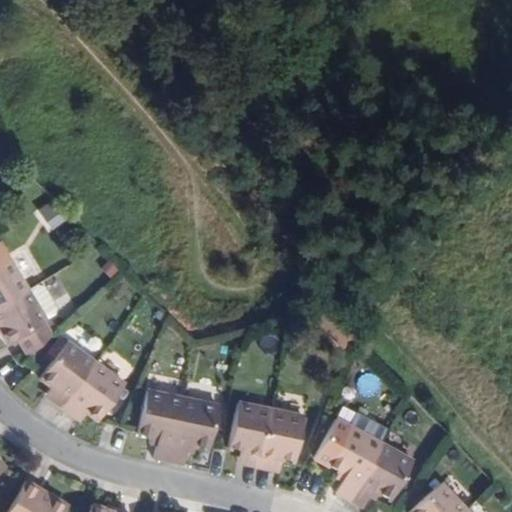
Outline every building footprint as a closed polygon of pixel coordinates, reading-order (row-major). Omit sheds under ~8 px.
[(0,307),(25,293),(0,251),(0,307)] [(26,295),(25,293),(0,307),(0,339),(5,347),(16,341),(27,359),(49,338),(42,326),(44,324),(44,323),(57,315),(40,287),(26,295)] [(60,412),(93,367),(64,346),(37,384),(53,395),(48,404),(60,413),(60,412)] [(123,387),(93,367),(60,412),(72,421),(79,413),(96,425),(123,387)] [(169,465),(182,402),(147,394),(145,398),(137,438),(157,442),(153,462),(169,465)] [(216,409),(182,402),(169,465),(184,468),(188,448),(207,452),(216,409)] [(259,467),(271,411),(237,404),(227,448),(247,452),(244,463),(259,467)] [(302,418),(271,411),(259,467),(270,470),(273,458),(293,462),(302,418)] [(348,502),(380,444),(347,426),(326,465),(343,475),(334,493),(348,502)] [(410,462),(380,444),(348,502),(360,508),(372,491),(389,500),(410,462)] [(37,491),(25,483),(7,511),(63,511),(66,507),(48,497),(45,501),(35,496),(37,491)] [(462,511),(437,485),(408,511),(462,511)]
